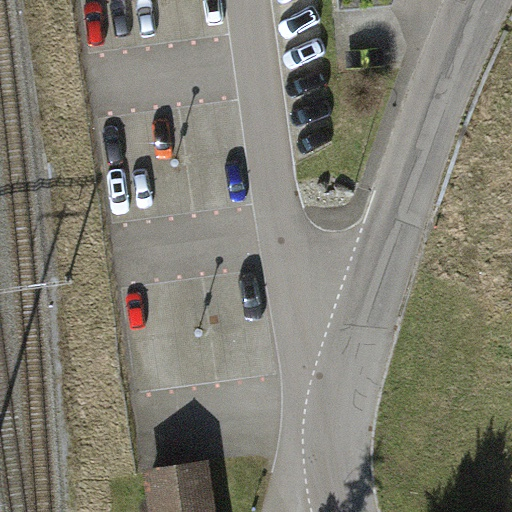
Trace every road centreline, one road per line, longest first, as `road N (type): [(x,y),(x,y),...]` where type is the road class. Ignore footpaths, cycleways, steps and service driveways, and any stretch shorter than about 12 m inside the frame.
road 1 (residential): [(360,347),(309,303),(274,185),(249,0)]
road 2 (residential): [(360,347),(425,139),(481,0)]
road 3 (residential): [(360,347),(339,444),(349,511)]
